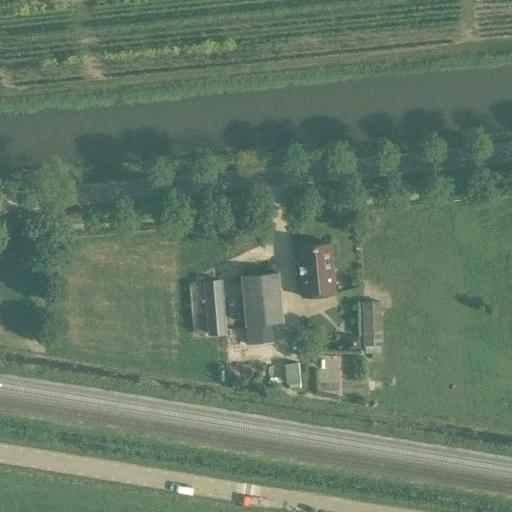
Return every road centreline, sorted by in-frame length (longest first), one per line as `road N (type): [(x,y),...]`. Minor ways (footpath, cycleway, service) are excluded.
road 1 (unclassified): [(511,152),(0,203)]
road 2 (unclassified): [(354,511),(0,454)]
